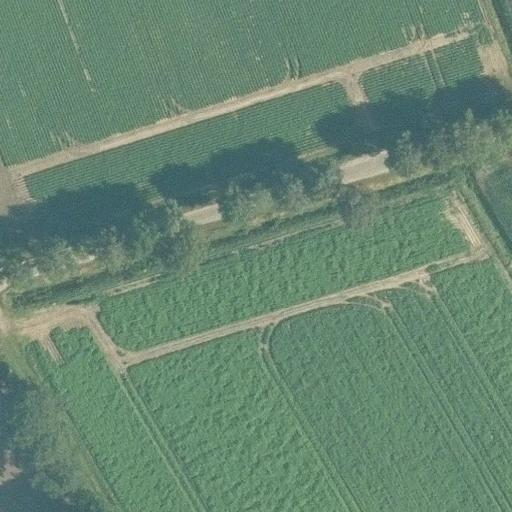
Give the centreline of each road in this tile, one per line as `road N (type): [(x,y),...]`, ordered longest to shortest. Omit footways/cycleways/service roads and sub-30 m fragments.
road 1 (unclassified): [(0,267),(511,111)]
road 2 (track): [(0,331),(104,511)]
